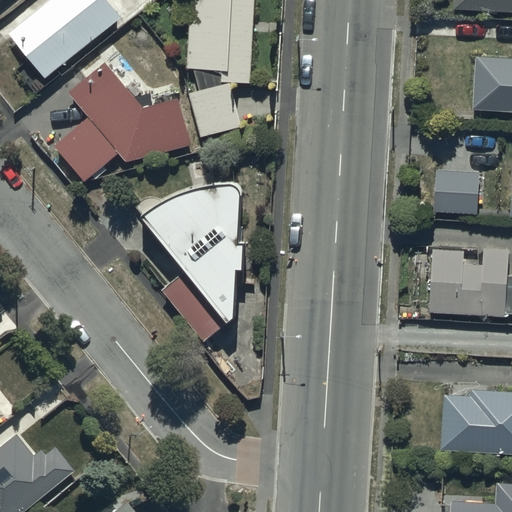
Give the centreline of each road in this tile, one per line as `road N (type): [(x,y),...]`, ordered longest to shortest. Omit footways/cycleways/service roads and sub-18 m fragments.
road 1 (tertiary): [(321,463),(349,0)]
road 2 (residential): [(0,199),(199,440),(222,457),(321,463)]
